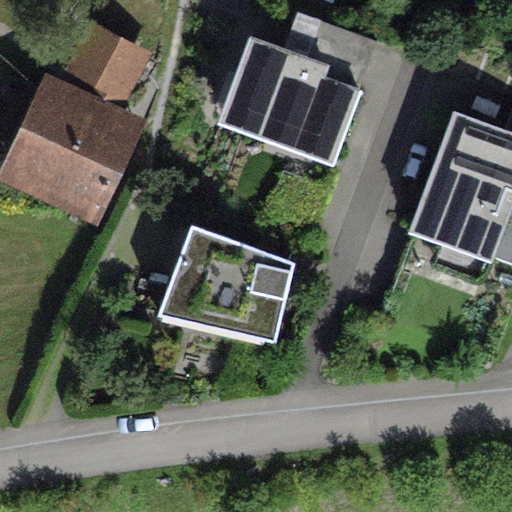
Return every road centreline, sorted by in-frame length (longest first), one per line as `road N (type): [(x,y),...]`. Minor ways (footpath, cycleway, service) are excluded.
road 1 (residential): [(41,447),(511,394)]
road 2 (unclassified): [(188,0),(145,156),(41,447)]
